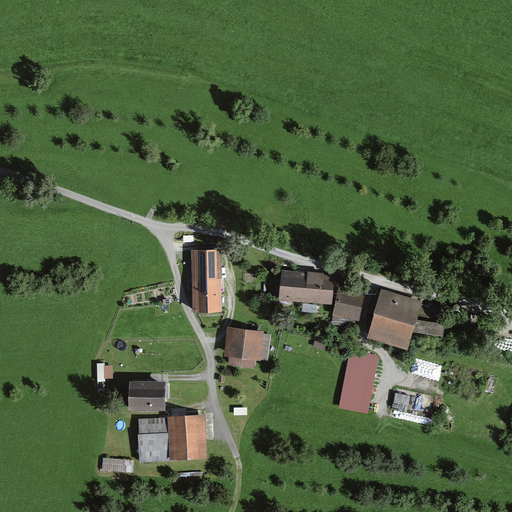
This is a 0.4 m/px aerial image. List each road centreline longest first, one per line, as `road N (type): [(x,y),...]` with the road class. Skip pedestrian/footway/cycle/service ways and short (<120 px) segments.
road 1 (track): [(511,316),(229,234),(158,226),(210,355),(214,411),(237,449),(233,511)]
road 2 (track): [(212,400),(162,413),(127,412),(124,405),(130,377),(195,378),(212,369)]
road 3 (unclassified): [(158,226),(0,171)]
road 4 (track): [(210,355),(231,313),(229,234)]
